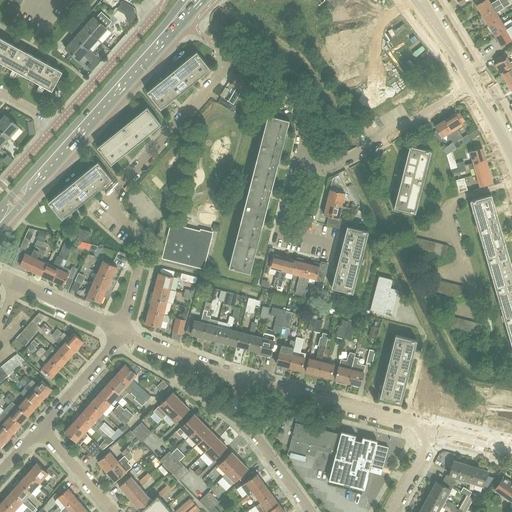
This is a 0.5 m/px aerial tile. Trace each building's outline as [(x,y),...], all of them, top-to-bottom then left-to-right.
[(17,10),(20,5),(11,0),(9,0),(7,5),(17,10)] [(489,0),(475,0),(478,4),(476,5),(482,15),(507,0),(499,0),(498,0),(496,0),(491,3),(489,0)] [(489,26),(500,18),(497,12),(504,8),(504,7),(510,4),(507,0),(482,15),(489,26)] [(124,14),(125,15),(134,10),(122,2),(116,10),(124,14)] [(14,15),(17,10),(7,5),(4,10),(14,15)] [(94,16),(84,27),(98,39),(107,28),(106,28),(112,22),(101,12),(96,18),(94,16)] [(511,19),(504,24),(500,18),(489,26),(495,36),(506,29),(507,29),(511,25),(511,20),(511,19)] [(511,25),(507,29),(506,29),(495,36),(501,46),(511,39),(511,25)] [(88,50),(89,49),(98,39),(84,27),(75,37),(88,50)] [(96,56),(89,49),(88,50),(75,37),(65,48),(79,60),(83,55),(91,62),(96,56)] [(0,61),(25,75),(35,56),(7,41),(0,54),(0,61)] [(211,69),(204,61),(196,51),(172,71),(186,89),(211,69)] [(511,68),(511,61),(510,62),(505,53),(495,59),(497,63),(495,64),(502,75),(511,68)] [(35,56),(25,75),(52,90),(62,71),(35,56)] [(511,82),(511,68),(502,75),(508,85),(511,82)] [(161,109),(186,89),(172,71),(147,92),(155,101),(161,109)] [(229,110),(247,79),(237,73),(231,85),(236,88),(229,101),(222,96),(218,103),(229,110)] [(233,112),(235,108),(237,105),(234,104),(242,91),(251,97),(258,85),(247,79),(229,110),(233,112)] [(251,108),(245,105),(240,115),(245,118),(251,108)] [(161,124),(155,116),(147,106),(122,127),(136,144),(161,124)] [(457,127),(462,124),(461,122),(465,120),(460,112),(456,114),(455,113),(445,119),(460,145),(471,139),(468,134),(463,137),(457,127)] [(282,150),(289,123),(290,120),(268,114),(260,145),(282,150)] [(0,120),(0,128),(10,137),(19,127),(6,115),(0,120)] [(457,148),(460,145),(445,119),(435,126),(442,137),(448,133),(457,148)] [(111,164),(136,144),(122,127),(98,147),(111,164)] [(0,147),(0,148),(10,137),(0,128),(0,147)] [(274,181),(282,150),(260,145),(252,175),(274,181)] [(410,145),(402,176),(424,181),(432,150),(410,145)] [(473,163),(486,159),(483,148),(470,151),(473,163)] [(475,167),(477,174),(489,171),(486,159),(473,163),(469,164),(470,169),(475,167)] [(73,181),(87,199),(112,179),(98,161),(73,181)] [(477,174),(480,186),(493,182),(489,171),(477,174)] [(266,211),(274,181),(252,175),(244,206),(266,211)] [(402,176),(394,207),(416,212),(424,181),(402,176)] [(467,190),(464,179),(456,181),(460,192),(467,190)] [(62,219),(87,199),(73,181),(48,202),(62,219)] [(327,202),(342,205),(345,192),(330,189),(327,202)] [(479,230),(500,224),(497,212),(495,208),(491,194),(470,200),(479,230)] [(351,208),(342,205),(327,202),(324,215),(329,216),(327,225),(341,228),(343,219),(339,218),(341,211),(349,214),(350,212),(357,213),(358,209),(351,208)] [(258,242),(266,211),(244,206),(237,236),(258,242)] [(201,229),(200,231),(183,227),(183,225),(172,222),(171,224),(169,230),(171,231),(166,252),(164,252),(162,258),(203,268),(213,232),(211,232),(201,229)] [(488,261),(509,255),(505,242),(504,237),(500,224),(479,230),(488,261)] [(340,256),(361,261),(369,230),(347,225),(340,256)] [(26,251),(30,239),(35,229),(29,228),(25,237),(20,248),(26,251)] [(91,232),(80,229),(78,238),(89,241),(91,232)] [(45,238),(47,233),(39,231),(39,232),(36,239),(40,240),(44,242),(45,238)] [(251,272),(258,242),(237,236),(229,267),(251,272)] [(416,249),(419,238),(413,236),(410,248),(416,249)] [(422,250),(425,239),(419,238),(416,249),(422,250)] [(428,252),(431,241),(425,239),(422,250),(428,252)] [(37,258),(41,249),(44,242),(39,241),(37,240),(35,246),(36,246),(31,256),(25,253),(20,265),(31,270),(37,258)] [(434,253),(437,242),(431,241),(428,252),(434,253)] [(41,249),(37,258),(31,270),(41,274),(47,263),(42,260),(46,250),(45,250),(48,243),(45,242),(44,242),(41,249)] [(440,255),(443,244),(437,242),(434,253),(440,255)] [(443,244),(440,255),(446,256),(449,245),(443,244)] [(62,258),(67,248),(63,247),(59,256),(57,255),(52,265),(47,263),(41,274),(53,280),(59,265),(62,258)] [(67,248),(62,258),(66,260),(71,250),(67,248)] [(95,256),(87,254),(86,259),(85,258),(83,264),(90,268),(94,261),(95,256)] [(277,288),(284,257),(273,254),(272,260),(267,259),(264,272),(268,273),(270,267),(277,269),(275,278),(273,287),(277,288)] [(496,291),(511,286),(511,265),(509,255),(488,261),(496,291)] [(353,292),(361,261),(340,256),(332,287),(353,292)] [(293,273),(296,260),(284,257),(277,288),(278,286),(282,287),(284,280),(286,271),(293,273)] [(307,263),(303,262),(304,259),(297,257),(296,260),(293,273),(300,275),(295,293),(299,294),(307,263)] [(98,272),(112,278),(117,267),(103,260),(98,272)] [(326,273),(319,271),(320,266),(321,263),(314,261),(313,264),(307,263),(299,294),(305,296),(310,277),(316,279),(316,280),(319,281),(318,286),(323,287),(326,273)] [(59,265),(53,280),(64,285),(67,277),(73,280),(78,269),(72,266),(70,270),(59,265)] [(106,290),(112,278),(98,272),(92,284),(106,290)] [(155,285),(170,289),(174,276),(159,273),(155,285)] [(182,279),(196,283),(197,277),(182,273),(181,277),(182,279)] [(82,284),(84,280),(77,276),(72,289),(77,291),(81,283),(82,284)] [(392,279),(379,276),(371,309),(377,310),(376,312),(391,316),(398,290),(390,288),(392,279)] [(437,292),(440,280),(434,279),(432,290),(437,292)] [(443,293),(446,282),(440,280),(437,292),(443,293)] [(449,294),(452,283),(446,282),(443,293),(449,294)] [(455,296),(458,284),(452,283),(449,294),(455,296)] [(101,302),(106,290),(92,284),(87,296),(101,302)] [(458,284),(455,296),(461,297),(464,286),(458,284)] [(167,301),(170,289),(155,285),(152,297),(167,301)] [(505,321),(511,319),(511,286),(496,291),(505,321)] [(233,293),(227,292),(224,302),(224,304),(230,305),(233,293)] [(164,314),(167,301),(152,297),(149,310),(164,314)] [(260,301),(256,300),(249,298),(246,311),(253,312),(255,305),(259,306),(260,301)] [(206,301),(204,309),(207,310),(210,310),(212,302),(206,301)] [(270,307),(264,306),(261,316),(267,317),(270,307)] [(282,325),(286,310),(273,306),(271,314),(277,316),(275,323),(282,325)] [(229,320),(233,321),(234,317),(238,318),(240,308),(235,307),(233,316),(230,315),(229,320)] [(160,327),(162,320),(168,321),(170,315),(164,314),(149,310),(145,323),(160,327)] [(286,310),(282,325),(290,327),(294,312),(286,310)] [(32,320),(37,324),(45,315),(39,312),(32,320)] [(456,329),(459,318),(453,316),(450,327),(456,329)] [(182,333),(185,319),(178,317),(175,331),(182,333)] [(314,331),(317,319),(311,317),(308,329),(314,331)] [(462,330),(465,319),(459,318),(456,329),(462,330)] [(192,334),(203,337),(206,323),(191,319),(188,331),(192,332),(192,334)] [(317,319),(314,331),(320,333),(324,320),(317,319)] [(346,326),(343,338),(349,340),(355,321),(348,319),(346,326)] [(468,332),(471,321),(465,319),(462,330),(468,332)] [(41,328),(37,324),(32,320),(28,324),(37,332),(41,328)] [(213,339),(225,342),(228,329),(229,324),(232,325),(233,321),(229,320),(228,323),(224,322),(223,327),(217,326),(213,339)] [(474,333),(477,322),(471,321),(468,332),(474,333)] [(477,322),(474,333),(480,334),(482,325),(483,323),(477,322)] [(206,323),(203,337),(213,339),(217,326),(206,323)] [(33,336),(37,332),(28,324),(24,329),(33,336)] [(343,338),(346,326),(339,324),(336,336),(343,338)] [(29,341),(33,336),(24,329),(20,333),(29,341)] [(66,342),(76,351),(84,342),(74,333),(70,337),(64,332),(63,334),(57,329),(55,332),(66,342)] [(236,345),(240,331),(228,329),(225,342),(236,345)] [(248,348),(251,334),(240,331),(236,345),(248,348)] [(68,360),(76,351),(66,342),(55,332),(52,335),(57,340),(56,341),(62,346),(58,351),(68,360)] [(318,374),(329,333),(323,332),(322,336),(320,336),(318,345),(320,345),(316,359),(309,358),(306,371),(318,374)] [(25,345),(29,341),(20,333),(16,338),(25,345)] [(322,361),(326,346),(329,333),(318,374),(331,377),(335,363),(326,360),(326,362),(322,361)] [(259,351),(262,337),(251,334),(248,348),(259,351)] [(266,353),(271,354),(275,336),(265,334),(264,338),(262,337),(259,351),(260,351),(259,354),(266,356),(266,353)] [(388,365),(409,371),(417,339),(396,334),(388,365)] [(301,370),(304,358),(306,354),(300,352),(301,346),(302,347),(304,339),(296,337),(295,341),(292,354),(293,354),(289,367),(301,370)] [(20,350),(25,345),(16,338),(12,343),(20,350)] [(293,354),(292,354),(295,341),(291,340),(289,346),(282,344),(280,352),(279,352),(278,357),(276,364),(289,367),(293,354)] [(28,347),(34,353),(37,349),(31,344),(28,347)] [(59,369),(68,360),(58,351),(53,356),(42,346),(39,350),(44,355),(50,360),(59,369)] [(369,348),(366,362),(372,363),(375,350),(369,348)] [(52,377),(59,369),(50,360),(44,355),(39,350),(36,353),(41,358),(46,363),(41,368),(52,377)] [(348,382),(354,356),(355,353),(350,351),(347,361),(340,359),(339,365),(335,379),(337,379),(336,382),(341,383),(343,380),(348,382)] [(17,353),(15,355),(22,364),(25,361),(17,353)] [(10,359),(18,368),(22,364),(15,355),(10,359)] [(365,365),(358,363),(357,363),(359,357),(354,356),(348,382),(361,385),(365,365)] [(13,371),(18,368),(10,359),(6,362),(13,371)] [(8,375),(13,371),(6,362),(1,366),(8,375)] [(137,385),(132,380),(137,374),(126,364),(117,374),(147,400),(151,396),(143,389),(142,390),(137,386),(137,385)] [(401,402),(409,371),(388,365),(380,396),(401,402)] [(0,374),(4,379),(8,375),(1,366),(0,367),(0,374)] [(119,394),(124,388),(130,393),(131,392),(136,396),(134,398),(142,405),(147,400),(117,374),(108,383),(119,394)] [(34,389),(44,398),(52,389),(42,380),(38,385),(32,379),(31,380),(25,375),(22,379),(28,384),(34,389)] [(37,406),(44,398),(34,389),(28,384),(22,379),(20,382),(25,387),(20,392),(26,397),(37,406)] [(167,384),(163,380),(156,386),(161,391),(167,384)] [(119,394),(108,383),(100,393),(111,403),(115,398),(119,394)] [(167,414),(181,401),(173,392),(154,411),(162,419),(167,414)] [(103,412),(111,403),(100,393),(91,402),(103,412)] [(28,416),(18,407),(12,401),(7,396),(4,400),(9,405),(4,410),(20,425),(28,416)] [(28,416),(37,406),(26,397),(18,407),(28,416)] [(167,414),(176,422),(189,409),(181,401),(167,414)] [(97,419),(103,412),(91,402),(82,412),(94,422),(99,427),(110,436),(112,433),(97,419)] [(126,424),(134,416),(126,409),(125,410),(120,405),(114,411),(120,416),(118,417),(126,424)] [(0,421),(13,433),(20,425),(4,410),(0,414),(0,421)] [(99,427),(94,422),(82,412),(74,422),(85,432),(90,426),(95,431),(96,430),(102,435),(105,432),(99,427)] [(189,435),(202,422),(194,414),(176,431),(181,436),(185,431),(189,435)] [(286,422),(285,424),(291,426),(293,422),(294,418),(288,416),(286,422)] [(0,437),(5,442),(13,433),(0,421),(0,437)] [(89,435),(85,432),(74,422),(65,431),(80,445),(89,435)] [(137,427),(147,437),(152,432),(142,422),(137,427)] [(197,444),(210,430),(202,422),(189,435),(197,444)] [(316,428),(296,423),(289,449),(315,456),(317,449),(336,454),(329,480),(344,484),(344,483),(350,484),(350,485),(365,489),(371,463),(384,466),(389,446),(377,443),(378,440),(363,437),(362,441),(356,439),(357,435),(342,431),(341,434),(322,430),(315,429),(316,428)] [(142,442),(147,437),(137,427),(132,431),(138,438),(141,441),(142,442)] [(205,452),(218,438),(210,430),(197,444),(205,452)] [(130,451),(141,441),(138,438),(122,453),(124,456),(130,451)] [(218,438),(205,452),(213,460),(227,447),(218,438)] [(101,447),(97,443),(94,440),(88,446),(85,443),(82,446),(87,451),(88,452),(93,456),(101,447)] [(96,459),(107,471),(118,461),(108,449),(96,459)] [(133,457),(133,454),(130,451),(124,456),(125,456),(118,461),(107,471),(115,481),(131,467),(127,462),(133,457)] [(175,466),(180,461),(170,451),(165,455),(175,466)] [(226,473),(240,460),(232,452),(218,465),(226,473)] [(170,470),(175,466),(165,455),(160,460),(170,470)] [(226,473),(223,477),(231,485),(248,468),(240,460),(226,473)] [(470,481),(475,466),(454,460),(449,475),(447,473),(443,480),(452,486),(457,477),(470,481)] [(175,466),(185,476),(190,471),(180,461),(175,466)] [(49,482),(44,478),(48,473),(57,480),(61,475),(50,466),(46,471),(37,463),(29,472),(40,482),(45,487),(50,492),(53,489),(48,484),(49,482)] [(161,466),(158,468),(158,469),(164,476),(168,473),(161,466)] [(180,481),(185,476),(175,466),(170,470),(180,481)] [(494,477),(486,475),(488,470),(475,466),(470,481),(488,487),(494,477)] [(31,492),(40,482),(29,472),(20,482),(31,492)] [(149,472),(139,480),(142,484),(152,476),(149,472)] [(249,495),(254,492),(265,484),(257,474),(242,485),(247,493),(242,498),(243,499),(245,498),(247,500),(250,497),(249,495)] [(126,494),(138,484),(131,476),(119,486),(126,494)] [(511,500),(511,483),(502,477),(494,489),(511,500)] [(444,500),(452,486),(443,480),(441,484),(437,481),(430,493),(444,500)] [(26,498),(31,492),(20,482),(11,491),(23,502),(27,506),(33,511),(34,511),(36,511),(39,510),(26,498)] [(168,483),(159,491),(162,495),(171,487),(168,483)] [(133,503),(145,492),(138,484),(126,494),(133,503)] [(261,501),(272,493),(265,484),(254,492),(261,501)] [(50,492),(45,487),(42,490),(49,496),(52,493),(50,492)] [(62,509),(76,497),(68,488),(58,497),(55,500),(62,509)] [(14,511),(23,502),(11,491),(3,501),(14,511)] [(204,496),(214,506),(219,501),(209,491),(204,496)] [(140,511),(152,500),(145,492),(133,503),(140,511)] [(265,511),(279,503),(272,493),(261,501),(256,505),(261,511),(265,511)] [(444,500),(430,493),(424,504),(438,511),(442,504),(446,506),(446,505),(454,509),(455,506),(456,504),(447,500),(446,501),(444,500)] [(465,511),(474,498),(467,494),(459,508),(465,511)] [(152,500),(140,511),(141,511),(171,511),(158,496),(152,500)] [(209,511),(214,506),(204,496),(199,501),(209,511)] [(76,511),(84,506),(76,497),(62,509),(59,511),(58,511),(76,511)] [(191,497),(175,511),(176,511),(184,511),(195,503),(191,497)] [(13,511),(14,511),(3,501),(0,504),(0,511),(13,511)] [(285,511),(279,503),(265,511),(285,511)]
